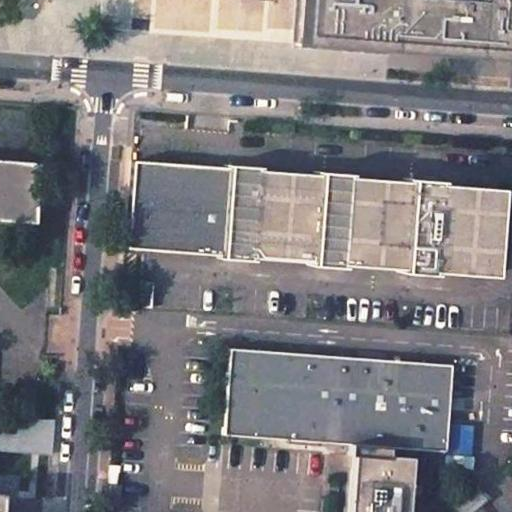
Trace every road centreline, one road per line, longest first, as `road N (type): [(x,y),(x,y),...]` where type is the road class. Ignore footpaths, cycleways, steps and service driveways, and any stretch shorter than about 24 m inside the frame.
road 1 (unclassified): [(103,75),(74,511)]
road 2 (unclassified): [(103,75),(511,106)]
